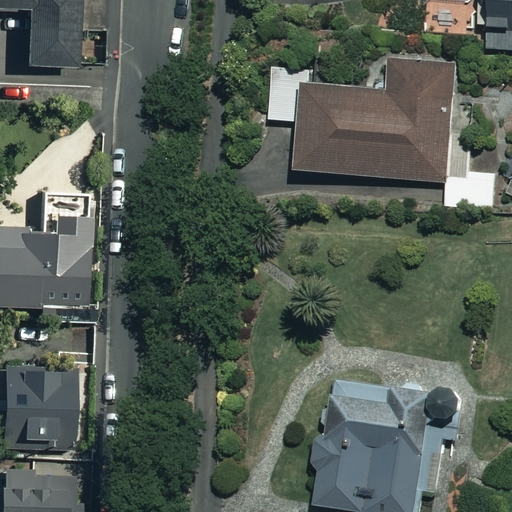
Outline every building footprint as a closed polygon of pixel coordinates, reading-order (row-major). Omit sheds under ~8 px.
[(0,0),(0,3),(22,4),(23,64),(75,63),(74,0),(0,0)] [(511,0),(478,0),(478,30),(488,30),(488,52),(511,51),(511,0)] [(405,63),(406,55),(386,55),(385,86),(310,84),(311,71),(271,70),(270,123),(299,124),(297,178),(447,182),(446,208),(499,210),(501,156),(472,155),(472,136),(453,135),(455,64),(405,63)] [(27,233),(27,230),(0,230),(0,311),(90,310),(89,237),(51,237),(51,233),(27,233)] [(70,370),(0,369),(0,452),(71,452),(70,370)] [(444,442),(462,443),(464,401),(459,392),(446,386),(439,387),(431,392),(431,381),(383,377),(382,389),(350,386),(351,377),(333,376),(330,412),(321,411),(320,426),(327,426),(326,440),(316,439),(314,467),(319,467),(316,511),(330,511),(419,511),(421,490),(440,492),(444,442)] [(32,476),(32,472),(0,470),(0,511),(76,511),(77,477),(32,476)]
